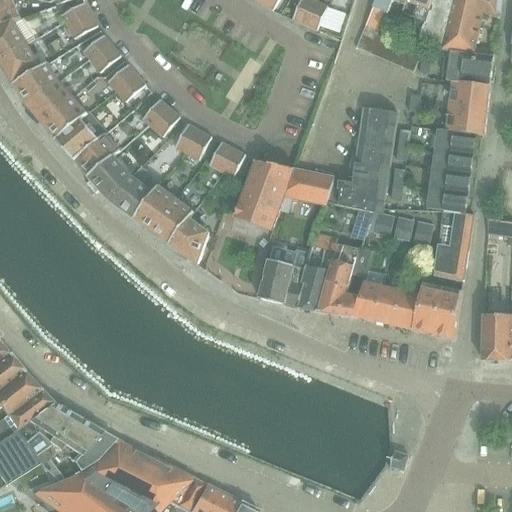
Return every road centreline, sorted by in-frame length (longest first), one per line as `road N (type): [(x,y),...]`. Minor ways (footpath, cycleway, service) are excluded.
road 1 (residential): [(457,388),(385,375),(219,312),(149,261),(37,151),(0,103)]
road 2 (residential): [(0,324),(58,385),(101,413),(318,511)]
road 3 (residential): [(511,157),(488,154),(457,388)]
road 4 (residential): [(319,153),(366,0)]
road 5 (residential): [(407,511),(457,388)]
